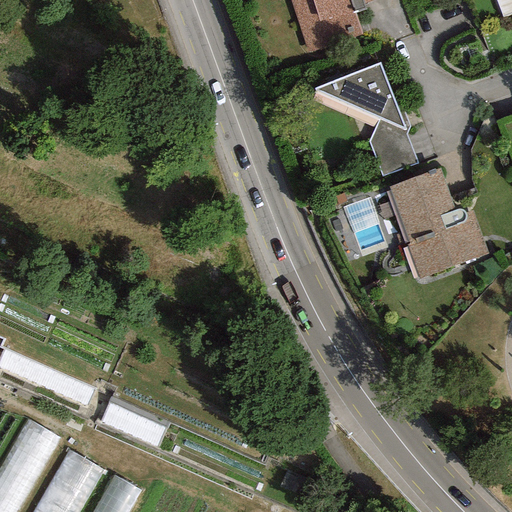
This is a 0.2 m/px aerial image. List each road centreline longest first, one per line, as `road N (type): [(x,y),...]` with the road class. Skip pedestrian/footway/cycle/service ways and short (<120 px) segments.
road 1 (primary): [(191,0),(284,250),(336,352)]
road 2 (primary): [(336,352),(466,511)]
road 3 (unclassified): [(384,511),(322,427),(314,388),(318,368),(336,352)]
